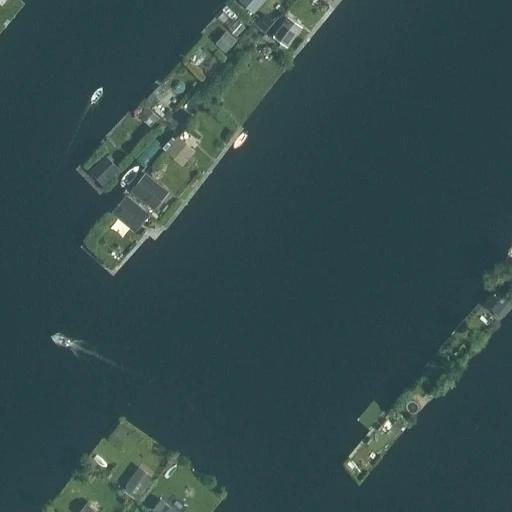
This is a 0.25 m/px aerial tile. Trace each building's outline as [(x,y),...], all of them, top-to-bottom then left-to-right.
[(240,0),(254,12),(263,0),(240,0)] [(264,14),(255,24),(264,32),(273,22),(264,14)] [(285,20),(273,37),(287,47),(299,30),(285,20)] [(229,34),(218,45),(225,53),(236,41),(229,34)] [(159,85),(152,93),(159,100),(160,101),(167,93),(159,85)] [(152,93),(145,100),(153,108),(159,100),(152,93)] [(146,106),(138,115),(150,127),(158,119),(146,106)] [(177,137),(164,151),(182,166),(195,152),(177,137)] [(106,156),(95,167),(109,180),(119,169),(106,156)] [(145,174),(132,190),(148,204),(161,187),(145,174)] [(127,195),(112,213),(128,225),(142,208),(127,195)] [(511,292),(501,283),(483,304),(496,315),(511,296),(511,292)] [(127,488),(125,491),(135,499),(137,495),(139,496),(149,482),(135,473),(125,487),(127,488)] [(176,511),(161,499),(152,510),(154,511),(176,511)]
